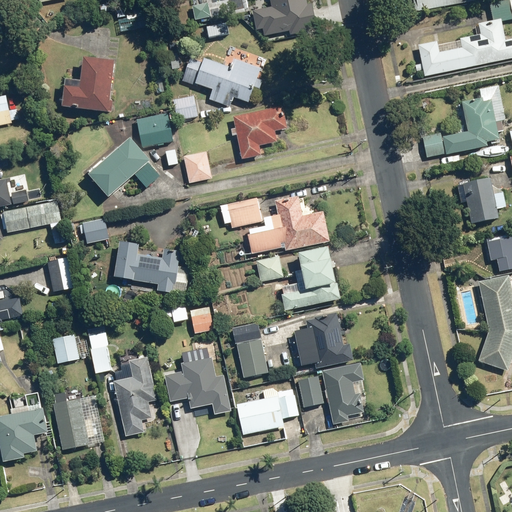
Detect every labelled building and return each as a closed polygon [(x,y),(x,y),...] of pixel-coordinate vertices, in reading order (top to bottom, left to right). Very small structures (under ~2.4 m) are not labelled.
[(253,9),(257,28),(265,26),(267,32),(291,27),(292,32),(317,27),(312,0),(270,0),(271,5),(253,9)] [(414,8),(415,12),(481,0),(399,0),(401,11),(414,8)] [(418,44),(425,77),(511,59),(511,39),(506,41),(501,19),(478,24),(480,34),(460,39),(462,48),(439,53),(437,40),(418,44)] [(181,83),(209,93),(206,102),(229,110),(232,101),(247,107),(261,68),(232,58),(228,69),(191,56),(181,83)] [(60,90),(58,111),(108,117),(110,105),(106,104),(111,65),(79,61),(77,85),(62,83),(61,90),(60,90)] [(0,127),(12,126),(11,123),(19,121),(17,112),(7,114),(4,98),(0,98),(0,127)] [(467,132),(442,137),(446,155),(488,147),(487,142),(500,140),(492,100),(485,101),(484,99),(462,103),(467,132)] [(192,100),(171,105),(175,123),(196,118),(192,100)] [(281,109),(231,119),(233,131),(229,132),(230,138),(235,137),(240,162),(260,158),(257,148),(275,144),(273,134),(285,131),(281,109)] [(166,113),(133,121),(140,150),(173,142),(166,113)] [(423,136),(427,157),(444,154),(441,133),(423,136)] [(104,202),(133,178),(142,191),(157,180),(148,167),(129,142),(84,176),(104,202)] [(206,154),(182,159),(188,185),(211,180),(210,178),(212,178),(211,175),(210,176),(208,168),(209,168),(206,154)] [(0,208),(14,205),(41,199),(39,189),(31,191),(30,187),(11,191),(8,177),(0,178),(0,208)] [(466,202),(471,224),(499,218),(497,209),(506,207),(503,192),(492,186),(490,178),(463,184),(457,185),(461,203),(466,202)] [(288,246),(289,249),(333,241),(327,209),(311,211),(310,206),(306,207),(304,194),(277,198),(280,214),(273,215),(275,229),(251,233),(255,252),(288,246)] [(234,222),(236,227),(267,221),(260,196),(208,210),(209,216),(226,212),(228,223),(234,222)] [(9,232),(52,224),(55,242),(78,238),(74,218),(64,220),(61,201),(6,211),(9,232)] [(107,216),(86,222),(86,224),(81,225),(83,235),(88,234),(90,242),(112,237),(107,216)] [(491,259),(498,257),(501,270),(511,268),(511,244),(510,235),(488,239),(491,259)] [(144,243),(124,240),(119,275),(137,278),(137,279),(161,283),(160,289),(176,292),(178,283),(179,284),(184,250),(178,249),(178,255),(173,254),(174,249),(167,247),(166,257),(142,253),(144,243)] [(286,293),(289,309),(345,298),(341,281),(343,280),(338,256),(337,256),(334,244),(304,251),(305,253),(304,254),(307,267),(308,266),(308,269),(297,271),(301,290),(286,293)] [(282,255),(259,260),(264,281),(287,276),(282,255)] [(72,256),(51,261),(57,291),(78,287),(72,256)] [(479,282),(489,330),(478,361),(508,370),(511,358),(511,288),(509,275),(479,282)] [(0,322),(6,321),(6,319),(27,315),(23,297),(0,301),(0,322)] [(172,318),(168,304),(146,310),(149,323),(172,318)] [(214,306),(194,310),(198,333),(218,329),(214,306)] [(319,362),(320,367),(357,359),(354,343),(348,344),(340,311),(319,316),(319,317),(310,319),(312,327),(298,330),(306,365),(319,362)] [(111,345),(108,325),(91,328),(99,372),(114,370),(110,345),(111,345)] [(77,334),(57,338),(61,362),(89,358),(87,345),(79,347),(77,334)] [(240,342),(247,377),(272,372),(265,337),(240,342)] [(117,380),(129,435),(148,431),(145,419),(156,417),(152,401),(161,399),(152,355),(133,359),(134,362),(125,364),(126,369),(119,371),(121,379),(117,380)] [(187,370),(168,374),(174,401),(192,397),(194,407),(216,403),(218,413),(235,410),(228,374),(220,375),(216,356),(185,362),(187,370)] [(365,361),(326,370),(337,423),(353,420),(352,414),(368,411),(364,392),(368,392),(366,380),(368,379),(365,361)] [(327,402),(322,375),(302,379),(307,406),(327,402)] [(268,399),(241,404),(247,433),(287,425),(286,417),(302,414),(297,389),(280,393),(279,386),(266,388),(268,399)] [(57,403),(66,449),(108,441),(99,395),(57,403)] [(0,416),(9,460),(31,456),(30,452),(43,449),(40,433),(54,431),(49,406),(0,416)]
